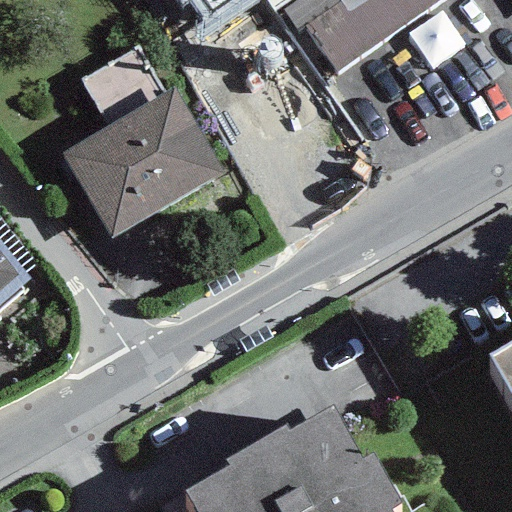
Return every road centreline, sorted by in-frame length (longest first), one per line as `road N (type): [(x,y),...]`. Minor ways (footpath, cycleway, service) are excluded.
road 1 (tertiary): [(511,153),(142,370)]
road 2 (residential): [(0,183),(142,370)]
road 3 (tertiary): [(142,370),(0,448)]
